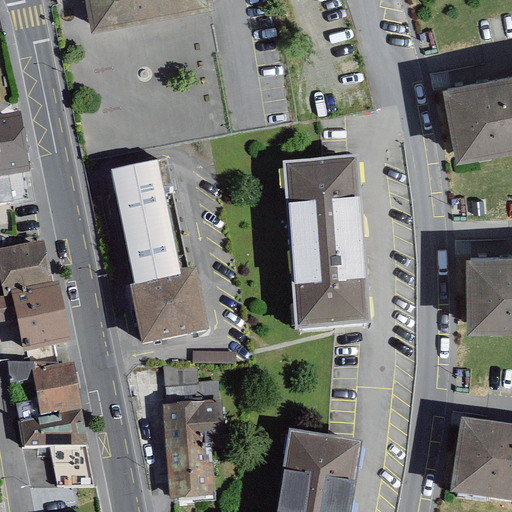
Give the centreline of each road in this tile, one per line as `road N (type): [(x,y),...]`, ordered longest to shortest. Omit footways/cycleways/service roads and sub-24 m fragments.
road 1 (unclassified): [(125,511),(25,0)]
road 2 (residential): [(368,0),(399,117),(425,275),(408,511)]
